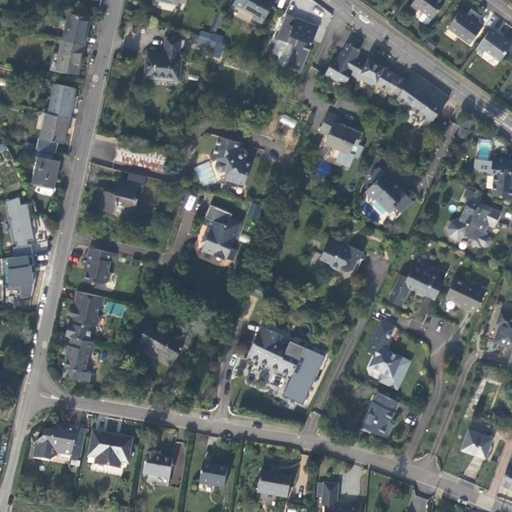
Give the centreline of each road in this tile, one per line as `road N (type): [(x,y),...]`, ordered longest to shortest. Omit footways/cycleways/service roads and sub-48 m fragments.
road 1 (residential): [(117,0),(30,389)]
road 2 (residential): [(30,389),(320,444),(403,470)]
road 3 (secondary): [(335,0),(511,129)]
road 4 (residential): [(438,347),(439,389),(403,470)]
road 5 (residential): [(30,389),(3,511)]
